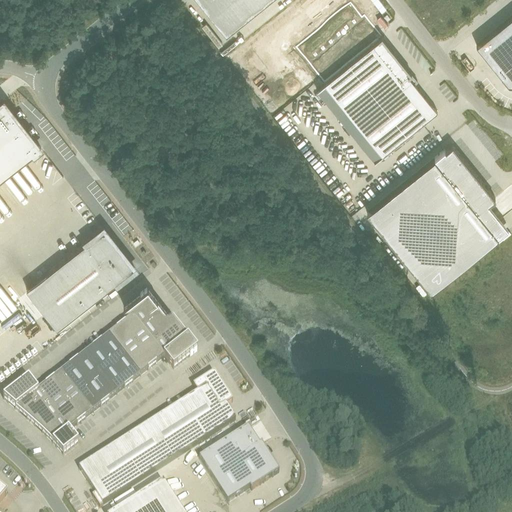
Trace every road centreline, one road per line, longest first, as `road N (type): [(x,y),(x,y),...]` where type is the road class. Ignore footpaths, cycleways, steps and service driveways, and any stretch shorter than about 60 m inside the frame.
road 1 (unclassified): [(42,77),(46,98),(311,458),(312,489),(283,511)]
road 2 (unknown): [(169,258),(0,395)]
road 3 (unclassified): [(391,0),(488,117),(511,125)]
road 4 (unclassified): [(42,77),(134,0)]
